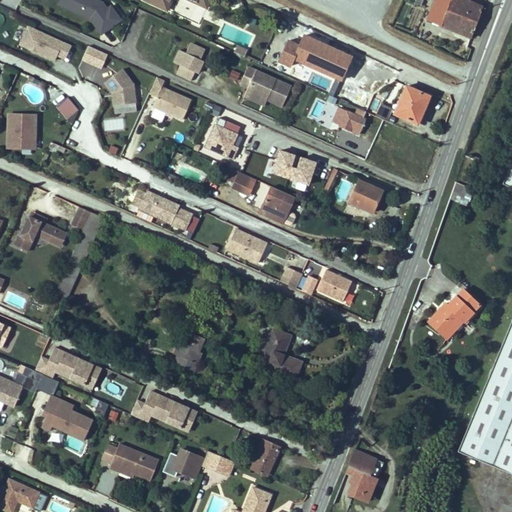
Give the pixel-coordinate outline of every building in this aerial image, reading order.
[(89,18),(101,34),(121,20),(111,6),(107,9),(102,2),(97,0),(59,0),(58,4),(89,18)] [(145,0),(167,10),(172,0),(185,0),(206,9),(210,0),(145,0)] [(439,0),(437,7),(446,10),(441,22),(440,25),(471,36),(483,5),(470,0),(439,0)] [(446,10),(437,7),(432,18),(441,22),(446,10)] [(65,59),(71,46),(28,26),(20,44),(55,60),(57,55),(65,59)] [(292,58),(341,80),(351,56),(303,34),(302,36),(295,33),(286,54),(293,57),(292,58)] [(205,49),(191,43),(186,53),(180,50),(175,62),(181,65),(177,74),(191,81),(196,71),(201,73),(206,61),(201,59),(205,49)] [(248,49),(237,45),(234,52),(244,56),(248,49)] [(93,54),(87,66),(100,73),(106,60),(93,54)] [(291,86),(248,67),(240,84),(248,87),(244,96),(264,106),(267,100),(282,107),(291,86)] [(379,68),(377,74),(391,78),(392,72),(379,68)] [(133,85),(122,70),(104,83),(111,93),(113,106),(135,103),(133,85)] [(45,83),(29,75),(26,80),(42,88),(45,83)] [(157,77),(149,93),(157,96),(152,106),(182,120),(191,100),(162,87),(165,80),(157,77)] [(417,124),(429,96),(406,86),(394,114),(417,124)] [(68,118),(79,109),(69,96),(57,105),(68,118)] [(330,122),(358,134),(365,118),(363,117),(365,111),(357,108),(354,114),(326,101),(323,106),(334,111),(330,122)] [(375,115),(387,120),(392,108),(381,103),(375,115)] [(33,114),(6,115),(7,148),(33,148),(33,114)] [(216,117),(206,150),(235,159),(239,146),(235,145),(239,132),(224,128),(226,120),(216,117)] [(107,152),(116,155),(118,148),(110,145),(107,152)] [(309,191),(317,161),(298,156),(298,155),(280,150),(273,175),(293,180),(291,186),(309,191)] [(511,187),(511,161),(503,184),(511,187)] [(224,165),(219,176),(233,182),(238,171),(224,165)] [(334,168),(324,189),(329,192),(337,176),(345,179),(347,174),(334,168)] [(238,171),(233,182),(231,188),(247,195),(254,178),(238,171)] [(359,179),(348,202),(372,213),(383,190),(359,179)] [(450,200),(469,204),(473,187),(454,182),(450,200)] [(258,213),(283,224),(284,223),(289,211),(295,197),(270,186),(258,213)] [(154,215),(172,224),(180,206),(164,199),(165,197),(161,195),(161,197),(147,190),(146,193),(139,189),(133,203),(140,206),(139,208),(140,209),(136,216),(151,223),(154,215)] [(194,212),(180,206),(172,224),(186,230),(194,212)] [(90,211),(79,207),(71,224),(81,229),(90,211)] [(289,211),(284,223),(289,225),(292,224),(295,217),(294,213),(289,211)] [(55,293),(67,298),(104,218),(91,212),(55,293)] [(60,247),(67,233),(28,215),(19,235),(18,234),(13,244),(28,251),(35,236),(60,247)] [(235,229),(226,248),(263,266),(272,246),(235,229)] [(274,244),(270,254),(284,260),(288,250),(274,244)] [(281,281),(295,288),(302,273),(287,267),(281,281)] [(325,270),(316,289),(342,301),(351,281),(325,270)] [(302,291),(310,295),(317,280),(309,276),(302,291)] [(457,288),(450,296),(472,305),(474,303),(457,288)] [(472,305),(450,296),(442,304),(439,301),(421,320),(441,339),(472,305)] [(511,318),(455,458),(511,480),(511,318)] [(11,327),(3,324),(0,330),(0,345),(2,347),(11,327)] [(265,348),(272,329),(263,325),(256,345),(265,348)] [(258,366),(292,379),(299,360),(284,355),(291,335),(272,328),(272,329),(265,348),(258,366)] [(183,330),(174,353),(177,355),(173,362),(195,371),(208,340),(183,330)] [(48,360),(41,356),(34,370),(52,378),(55,371),(84,384),(93,365),(54,347),(48,360)] [(93,365),(84,384),(92,388),(101,368),(93,365)] [(0,401),(14,407),(22,387),(0,377),(0,401)] [(144,404),(137,400),(130,414),(148,423),(151,415),(180,427),(189,408),(149,391),(144,404)] [(84,440),(93,419),(72,409),(74,405),(52,394),(42,415),(46,417),(42,426),(51,430),(53,424),(63,428),(63,430),(84,440)] [(104,415),(108,404),(99,400),(94,412),(104,415)] [(189,408),(180,427),(188,431),(197,411),(189,408)] [(108,419),(115,422),(119,413),(111,410),(108,419)] [(11,426),(7,436),(15,439),(19,428),(11,426)] [(259,452),(251,469),(266,476),(282,443),(265,435),(257,451),(259,452)] [(63,447),(81,451),(84,440),(65,436),(63,447)] [(111,462),(117,448),(108,444),(102,459),(111,462)] [(111,462),(109,468),(120,472),(121,469),(134,474),(150,480),(158,460),(119,444),(117,448),(111,462)] [(173,469),(195,478),(204,458),(181,449),(173,469)] [(207,451),(202,465),(222,473),(227,460),(207,451)] [(367,459),(346,452),(339,469),(347,471),(338,496),(350,501),(353,494),(362,497),(367,484),(358,481),(367,459)] [(234,463),(227,460),(222,473),(229,476),(234,463)] [(9,478),(0,497),(0,507),(9,511),(12,511),(17,501),(32,508),(39,492),(9,478)] [(264,511),(272,494),(252,487),(241,511),(264,511)] [(39,492),(32,508),(40,511),(47,495),(39,492)]
